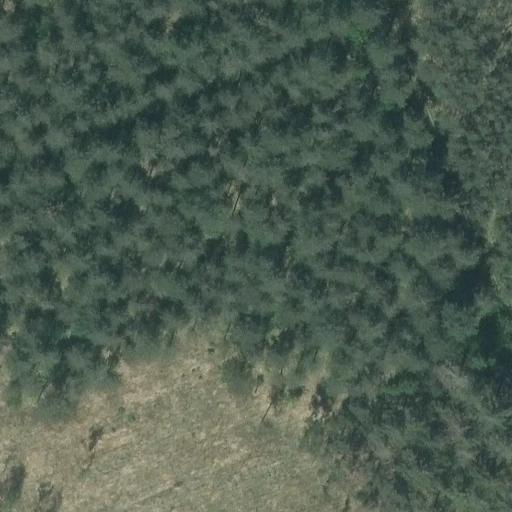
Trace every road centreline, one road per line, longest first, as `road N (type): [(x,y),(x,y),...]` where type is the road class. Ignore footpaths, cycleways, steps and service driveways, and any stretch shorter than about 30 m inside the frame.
road 1 (track): [(0,152),(377,11)]
road 2 (track): [(372,0),(511,335)]
